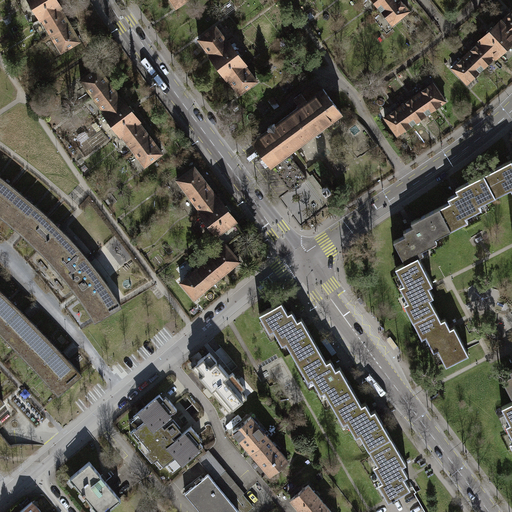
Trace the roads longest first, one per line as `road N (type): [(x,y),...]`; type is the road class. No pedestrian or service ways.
road 1 (secondary): [(298,259),(109,0)]
road 2 (secondary): [(488,511),(298,259)]
road 3 (tertiary): [(511,110),(298,259)]
road 4 (residential): [(166,360),(33,472)]
road 5 (residential): [(298,259),(166,360)]
road 6 (residential): [(166,360),(242,464)]
